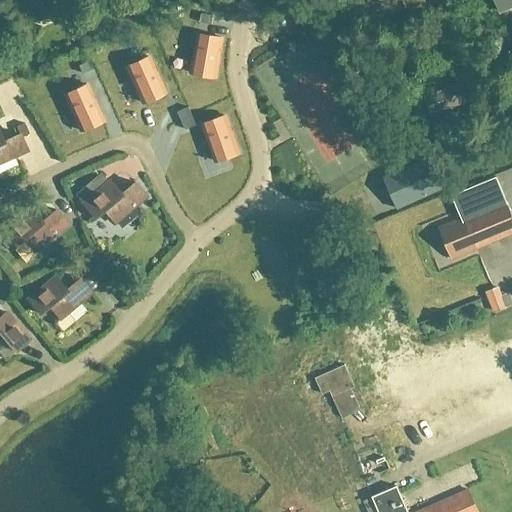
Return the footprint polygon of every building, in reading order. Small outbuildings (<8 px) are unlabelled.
[(59,13),(54,0),(26,0),(35,23),(59,13)] [(400,0),(360,0),(345,7),(353,25),(402,4),(400,0)] [(511,0),(495,0),(500,13),(511,7),(511,0)] [(201,14),(200,23),(211,25),(213,16),(201,14)] [(198,34),(191,73),(215,78),(222,39),(198,34)] [(484,48),(465,56),(471,70),(490,62),(484,48)] [(149,57),(126,67),(142,103),(165,93),(149,57)] [(89,61),(78,66),(82,74),(92,69),(89,61)] [(461,83),(423,98),(429,118),(469,102),(461,83)] [(87,85),(64,95),(80,131),(103,121),(87,85)] [(188,108),(177,113),(181,121),(192,117),(188,108)] [(226,116),(202,125),(215,162),(239,154),(226,116)] [(192,117),(181,121),(185,130),(196,125),(192,117)] [(17,127),(20,134),(3,142),(0,134),(0,163),(28,151),(22,138),(29,134),(24,123),(17,127)] [(429,157),(383,178),(397,209),(443,189),(429,157)] [(89,198),(82,189),(75,195),(83,204),(82,204),(94,218),(103,211),(114,224),(146,197),(135,183),(121,195),(110,181),(89,198)] [(511,214),(506,200),(504,201),(461,219),(438,229),(452,260),(511,234),(511,214)] [(42,222),(31,209),(4,231),(6,234),(0,238),(0,241),(6,249),(13,243),(15,246),(25,238),(36,251),(68,224),(56,210),(42,222)] [(55,277),(28,299),(39,314),(49,306),(60,319),(92,293),(80,279),(66,290),(55,277)] [(6,313),(0,318),(0,348),(7,342),(15,352),(29,340),(6,313)] [(344,365),(315,379),(322,395),(330,391),(342,419),(360,411),(351,389),(354,387),(344,365)] [(199,407),(217,403),(213,388),(195,393),(199,407)] [(479,511),(470,490),(420,511),(408,511),(397,486),(371,497),(377,511),(479,511)]
